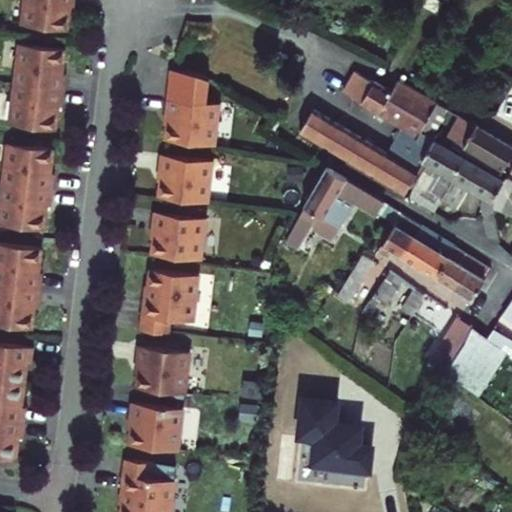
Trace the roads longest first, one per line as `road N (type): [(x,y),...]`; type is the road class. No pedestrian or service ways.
road 1 (residential): [(117,20),(62,494)]
road 2 (residential): [(511,268),(334,161)]
